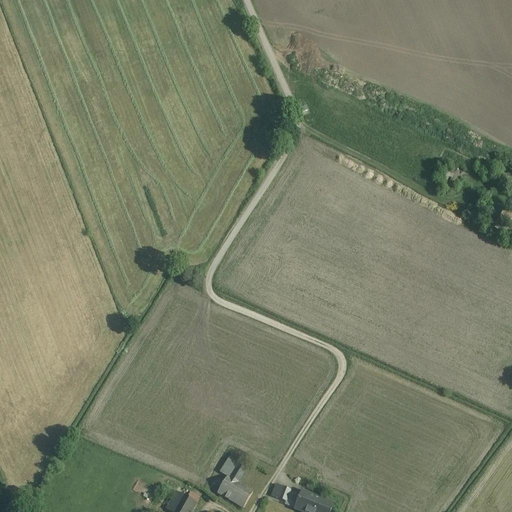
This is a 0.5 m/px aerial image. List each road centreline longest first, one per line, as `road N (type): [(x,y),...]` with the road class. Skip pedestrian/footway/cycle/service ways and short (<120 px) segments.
road 1 (track): [(253,511),(341,374),(342,357),(332,345),(218,299),(208,287),(299,123),(247,0)]
road 2 (track): [(299,123),(434,195),(468,196)]
